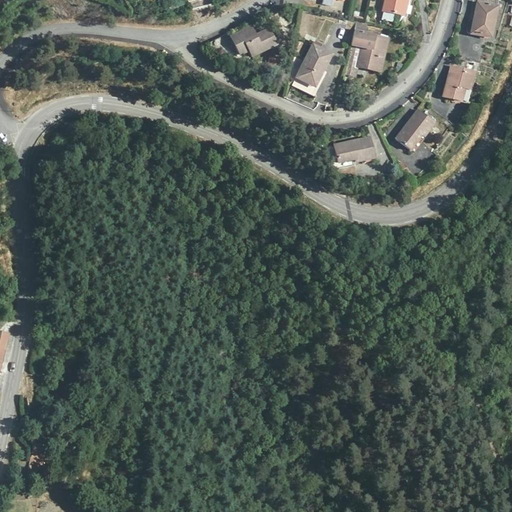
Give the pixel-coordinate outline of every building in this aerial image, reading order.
[(384,0),(381,12),(398,17),(402,0),(407,1),(407,0),(384,0)] [(402,0),(398,17),(407,19),(411,2),(407,1),(402,0)] [(489,27),(495,0),(475,0),(468,34),(484,38),(486,27),(489,27)] [(256,32),(252,23),(229,33),(238,51),(246,49),(248,53),(277,42),(269,26),(256,32)] [(352,30),(350,43),(358,45),(356,61),(366,63),(366,69),(379,71),(386,37),(352,30)] [(329,52),(313,42),(294,74),(310,84),(329,52)] [(269,56),(265,66),(276,70),(280,60),(269,56)] [(466,95),(472,75),(450,69),(442,99),(458,103),(460,94),(466,95)] [(432,122),(415,108),(394,138),(410,151),(432,122)] [(374,158),(371,138),(349,142),(334,146),(336,163),(349,160),(353,163),(374,158)] [(3,141),(0,143),(0,144),(6,150),(9,147),(3,141)] [(0,326),(0,334),(5,337),(8,326),(0,325),(0,326)]
